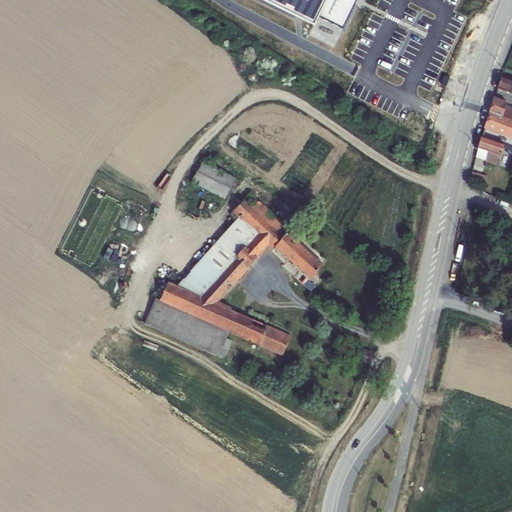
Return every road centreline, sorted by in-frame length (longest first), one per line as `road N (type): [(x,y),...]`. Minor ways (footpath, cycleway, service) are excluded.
road 1 (track): [(420,356),(380,352),(352,419),(339,434),(325,433),(210,362),(140,332),(127,304),(176,176),(237,106),(256,96),(296,101),(398,170),(453,188)]
road 2 (residential): [(455,158),(401,369),(342,463),(326,511)]
road 3 (residential): [(340,511),(355,468),(396,412),(420,356),(455,158)]
road 4 (residential): [(511,0),(455,158)]
